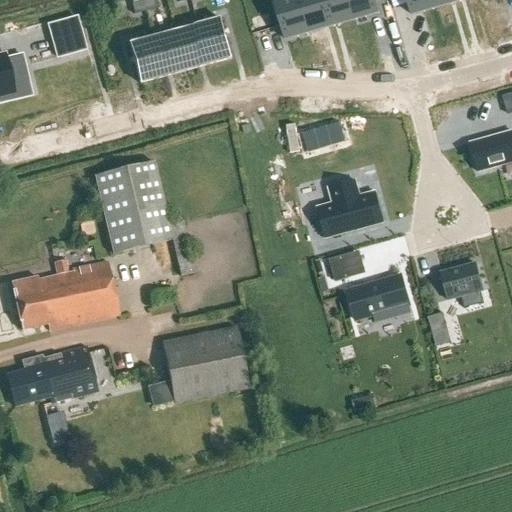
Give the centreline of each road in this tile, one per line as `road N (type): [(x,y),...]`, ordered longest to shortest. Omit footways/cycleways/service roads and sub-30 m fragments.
road 1 (residential): [(0,156),(255,90),(414,85)]
road 2 (residential): [(437,182),(469,205),(474,230),(427,240),(420,214)]
